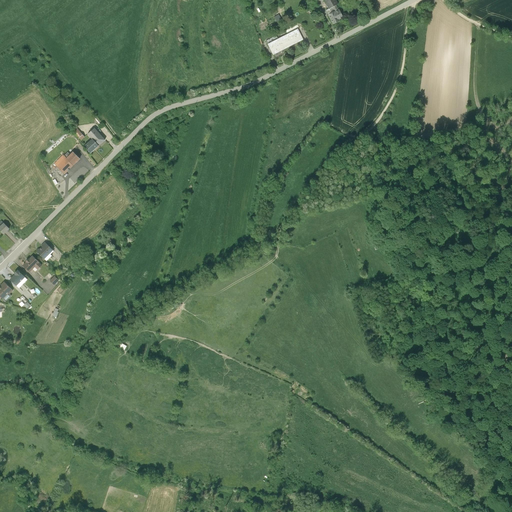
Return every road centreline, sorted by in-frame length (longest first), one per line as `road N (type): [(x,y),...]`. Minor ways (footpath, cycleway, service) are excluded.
road 1 (track): [(40,413),(66,407),(76,377),(108,337),(274,237),(379,122),(399,83),(414,0)]
road 2 (residential): [(0,269),(153,115),(256,82),(414,0)]
